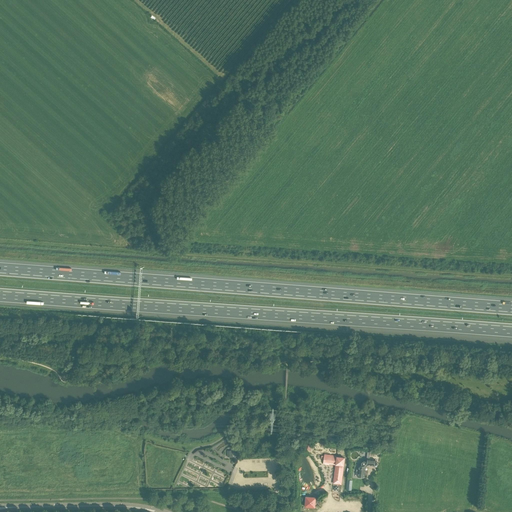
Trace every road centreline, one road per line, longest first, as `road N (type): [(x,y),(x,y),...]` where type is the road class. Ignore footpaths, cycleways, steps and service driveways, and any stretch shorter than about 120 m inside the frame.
road 1 (motorway): [(511,308),(0,269)]
road 2 (motorway): [(0,294),(511,330)]
road 3 (track): [(511,274),(158,252)]
road 4 (track): [(348,0),(141,187),(138,204),(158,252)]
road 5 (tertiary): [(16,507),(157,511)]
